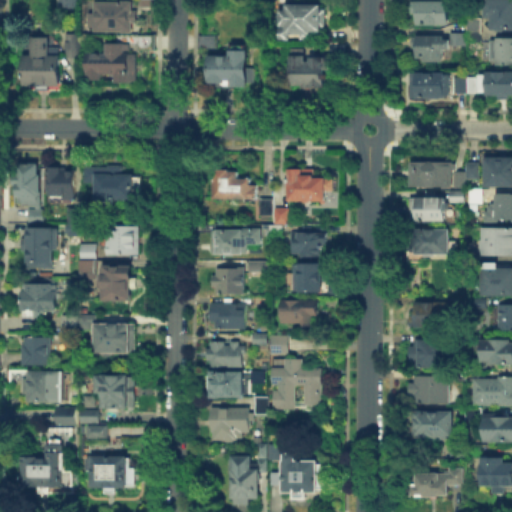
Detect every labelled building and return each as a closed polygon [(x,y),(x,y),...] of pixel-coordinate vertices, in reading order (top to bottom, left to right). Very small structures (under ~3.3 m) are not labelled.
[(88,10),(94,10),(94,0),(133,0),(133,9),(137,9),(137,21),(132,21),(132,30),(94,30),(94,25),(88,25),(88,10)] [(511,32),(492,32),(493,17),(487,17),(487,0),(511,0),(511,32)] [(414,25),(414,3),(448,3),(448,25),(414,25)] [(325,7),(325,36),(290,36),(290,28),(282,28),(282,12),(290,12),(290,7),(325,7)] [(472,40),(472,18),(483,19),(483,40),(472,40)] [(66,55),(65,31),(79,31),(79,55),(66,55)] [(138,44),(154,44),(154,33),(138,32),(138,44)] [(211,47),(211,34),(197,34),(196,46),(211,47)] [(24,54),(32,54),(32,35),(50,35),(50,44),(60,44),(60,84),(47,84),(47,88),(36,88),(36,83),(24,83),(24,54)] [(455,46),(455,36),(469,36),(469,46),(455,46)] [(416,63),(416,37),(446,37),(445,64),(416,63)] [(130,40),(130,49),(136,49),(136,79),(129,79),(129,80),(113,80),(113,72),(100,72),(100,77),(86,77),(86,51),(105,50),(105,40),(130,40)] [(511,63),(495,63),(495,40),(511,40),(511,63)] [(334,58),(334,46),(346,46),(346,58),(334,58)] [(251,81),(251,87),(230,87),(230,81),(212,81),(212,60),(233,60),(233,47),(251,47),(251,81)] [(459,69),(459,53),(470,53),(470,69),(459,69)] [(307,58),(307,67),(314,67),(314,62),(329,62),(329,85),(295,85),(295,58),(307,58)] [(507,73),(507,74),(511,74),(511,95),(480,95),(480,73),(507,73)] [(456,75),(456,81),(467,81),(467,94),(452,94),(452,99),(412,99),(412,75),(456,75)] [(475,76),(453,75),(453,91),(475,91),(475,76)] [(511,155),(511,184),(483,184),(483,155),(496,155),(496,153),(504,153),(504,155),(511,155)] [(409,185),(409,159),(452,159),(452,161),(456,161),(456,168),(452,168),(452,184),(409,185)] [(465,176),(465,160),(478,160),(478,176),(465,176)] [(122,161),(122,169),(134,169),(134,175),(140,175),(140,189),(133,189),(133,197),(94,197),(94,181),(83,181),(83,161),(122,161)] [(18,195),(17,184),(15,184),(15,174),(19,174),(18,162),(38,162),(38,171),(40,171),(40,204),(27,204),(27,202),(21,202),(21,195),(18,195)] [(49,164),(74,165),(74,194),(49,194),(49,164)] [(287,199),(287,166),(314,165),(314,175),(332,175),(332,188),(325,188),(325,198),(287,199)] [(212,167),(228,167),(228,169),(237,169),(237,175),(250,175),(250,182),(256,182),(256,197),(212,197),(212,167)] [(454,186),(454,169),(465,169),(465,186),(454,186)] [(482,186),(482,200),(468,201),(468,186),(482,186)] [(410,195),(425,195),(425,188),(435,188),(435,195),(447,195),(447,219),(410,219),(410,195)] [(468,200),(468,188),(450,188),(450,200),(468,200)] [(498,220),(483,220),(483,209),(487,209),(487,203),(490,203),(490,201),(495,201),(495,191),(511,191),(511,218),(498,219),(498,220)] [(258,213),(258,196),(272,196),(272,213),(258,213)] [(80,197),(80,211),(93,211),(93,197),(80,197)] [(66,220),(66,205),(77,205),(77,220),(66,220)] [(274,222),(274,205),(288,205),(288,222),(274,222)] [(28,220),(28,207),(43,207),(44,220),(28,220)] [(78,221),(65,221),(65,231),(78,231),(78,221)] [(245,221),(245,226),(261,225),(261,245),(248,245),(248,251),(212,251),(211,222),(245,221)] [(107,223),(139,223),(139,252),(106,252),(107,223)] [(269,234),(269,223),(282,223),(282,234),(269,234)] [(53,225),(53,226),(56,226),(57,251),(53,251),(53,266),(26,266),(26,249),(21,249),(21,236),(26,236),(26,225),(53,225)] [(511,225),(511,253),(481,253),(481,250),(479,250),(479,237),(481,237),(481,225),(511,225)] [(421,260),(406,260),(406,249),(410,249),(409,227),(450,226),(450,252),(435,252),(435,254),(421,254),(421,260)] [(291,229),(327,230),(326,256),(300,256),(300,252),(290,252),(291,229)] [(80,256),(80,242),(96,242),(96,256),(80,256)] [(463,256),(463,264),(475,264),(475,256),(463,256)] [(95,276),(95,258),(82,258),(82,277),(95,276)] [(249,269),(249,259),(268,259),(268,269),(249,269)] [(511,293),(481,293),(481,260),(497,260),(497,263),(511,263),(511,293)] [(293,290),(293,261),(323,261),(323,270),(329,270),(329,280),(323,280),(323,290),(293,290)] [(132,262),(132,276),(136,276),(137,286),(131,286),(131,298),(102,299),(102,287),(99,287),(98,272),(102,272),(102,262),(132,262)] [(215,292),(215,283),(211,283),(210,274),(216,274),(215,266),(238,266),(238,264),(245,264),(246,292),(215,292)] [(55,275),(55,310),(38,310),(38,315),(23,315),(23,309),(21,309),(21,281),(49,281),(49,275),(55,275)] [(327,282),(327,292),(341,292),(341,282),(327,282)] [(450,295),(450,304),(462,304),(462,295),(450,295)] [(485,296),(485,305),(472,305),(472,296),(485,296)] [(281,321),(280,297),(317,297),(317,313),(310,313),(310,325),(299,325),(299,321),(281,321)] [(415,325),(415,323),(412,323),(412,313),(415,313),(415,300),(448,300),(448,325),(415,325)] [(246,301),(246,327),(213,327),(213,320),(210,320),(210,301),(246,301)] [(498,302),(511,302),(511,328),(498,328),(498,302)] [(79,328),(79,312),(97,312),(97,321),(94,321),(94,328),(79,328)] [(62,330),(62,313),(78,313),(78,330),(62,330)] [(94,350),(94,328),(94,321),(97,321),(136,321),(135,351),(94,350)] [(252,331),(252,343),(267,343),(267,331),(252,331)] [(479,341),(465,341),(465,332),(479,332),(479,341)] [(270,351),(271,333),(289,333),(288,351),(270,351)] [(451,341),(451,333),(463,333),(463,341),(451,341)] [(21,363),(21,342),(24,342),(24,335),(51,335),(52,363),(21,363)] [(481,338),(511,337),(511,340),(511,362),(488,363),(488,360),(481,360),(481,338)] [(210,365),(210,357),(206,357),(206,346),(210,346),(210,338),(225,338),(225,343),(230,343),(230,338),(242,338),(242,342),(246,342),(247,351),(242,351),(243,364),(210,365)] [(417,366),(417,362),(408,362),(408,342),(417,342),(417,338),(449,338),(449,366),(417,366)] [(302,356),(302,365),(322,365),(322,402),(304,402),(304,383),(295,383),(295,407),(274,407),(274,388),(278,388),(278,383),(272,383),(272,356),(302,356)] [(22,381),(9,381),(10,368),(66,368),(65,400),(28,400),(28,392),(22,392),(22,381)] [(210,395),(210,369),(244,368),(244,371),(248,371),(249,376),(246,376),(246,383),(243,383),(243,395),(210,395)] [(96,391),(96,373),(136,373),(136,406),(102,406),(102,391),(96,391)] [(450,373),(451,401),(414,402),(414,394),(408,394),(408,381),(414,380),(414,373),(450,373)] [(473,376),(475,376),(497,376),(497,374),(511,374),(511,403),(473,404),(473,378),(473,376)] [(85,404),(85,393),(95,393),(95,404),(85,404)] [(255,412),(255,394),(269,394),(269,412),(255,412)] [(76,404),(76,423),(56,423),(56,404),(76,404)] [(250,431),(243,431),(243,436),(237,436),(237,439),(211,439),(211,405),(251,404),(251,410),(254,410),(254,419),(250,419),(250,431)] [(481,405),(481,417),(465,417),(465,405),(481,405)] [(81,420),(81,406),(99,406),(99,420),(81,420)] [(414,436),(414,434),(411,434),(411,423),(414,423),(414,408),(453,408),(453,436),(444,436),(444,438),(422,438),(422,436),(414,436)] [(511,414),(511,440),(484,440),(484,412),(511,411),(511,414)] [(88,436),(87,423),(107,423),(107,436),(88,436)] [(21,485),(22,454),(47,454),(47,438),(66,438),(66,468),(73,468),(73,491),(37,491),(37,485),(21,485)] [(268,441),(268,456),(258,456),(257,441),(268,441)] [(269,457),(269,441),(280,441),(280,457),(269,457)] [(465,457),(447,457),(447,443),(464,443),(465,457)] [(482,453),(466,453),(466,444),(482,443),(482,453)] [(283,450),(283,470),(272,470),(272,483),(283,483),(283,491),(293,491),(293,497),(308,496),(308,491),(318,491),(318,488),(324,488),(324,462),(318,462),(318,458),(297,458),(297,450),(283,450)] [(253,453),(253,460),(258,460),(260,460),(261,470),(261,496),(248,496),(248,503),(233,503),(233,496),(231,496),(231,453),(253,453)] [(91,454),(131,454),(131,466),(135,466),(135,485),(116,485),(116,491),(103,491),(103,486),(91,486),(91,469),(87,469),(87,456),(91,456),(91,454)] [(511,488),(505,489),(506,491),(491,492),(491,484),(481,484),(480,456),(504,455),(504,461),(511,460),(511,488)] [(258,460),(258,457),(268,457),(268,470),(261,470),(260,460),(258,460)] [(450,494),(438,494),(438,496),(421,496),(421,494),(409,494),(409,481),(412,481),(412,480),(413,478),(414,477),(416,477),(416,471),(443,471),(443,468),(448,468),(448,463),(463,463),(463,483),(450,483),(450,494)]
